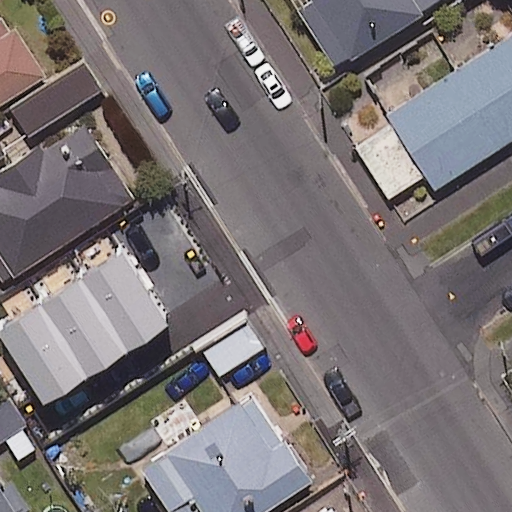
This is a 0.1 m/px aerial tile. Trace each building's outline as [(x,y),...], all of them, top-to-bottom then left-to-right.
[(291,0),(335,66),(434,0),(291,0)] [(0,104),(50,72),(9,10),(0,16),(0,104)] [(511,136),(511,32),(385,113),(433,187),(511,136)] [(86,55),(11,103),(31,134),(106,86),(86,55)] [(0,282),(138,192),(89,118),(55,140),(50,134),(0,166),(0,282)] [(0,156),(10,150),(0,135),(0,156)] [(187,283),(158,236),(34,312),(84,395),(191,330),(200,345),(252,314),(221,263),(187,283)] [(269,345),(259,326),(210,351),(220,371),(269,345)] [(260,388),(146,463),(177,511),(195,511),(206,505),(210,511),(262,511),(317,476),(260,388)] [(0,511),(22,511),(0,477),(0,511)] [(315,511),(307,499),(287,511),(315,511)]
